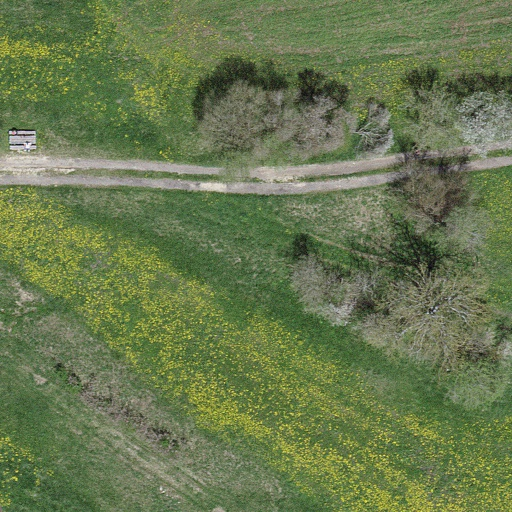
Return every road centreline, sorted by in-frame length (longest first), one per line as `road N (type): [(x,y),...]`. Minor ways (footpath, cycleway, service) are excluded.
road 1 (track): [(0,170),(292,174),(511,146)]
road 2 (track): [(0,351),(231,511)]
